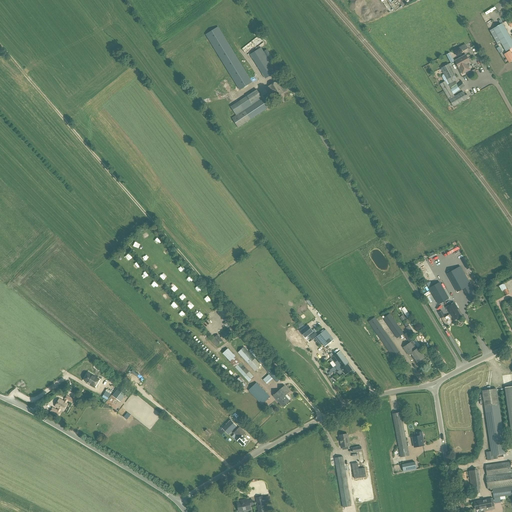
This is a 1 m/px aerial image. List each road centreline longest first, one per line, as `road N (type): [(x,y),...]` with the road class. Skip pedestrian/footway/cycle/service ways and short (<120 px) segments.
road 1 (track): [(0,45),(323,417)]
road 2 (unclassified): [(177,502),(323,417),(436,383)]
road 3 (unclassified): [(177,502),(0,396)]
road 4 (unclassified): [(455,511),(436,383)]
road 5 (track): [(135,385),(232,468)]
